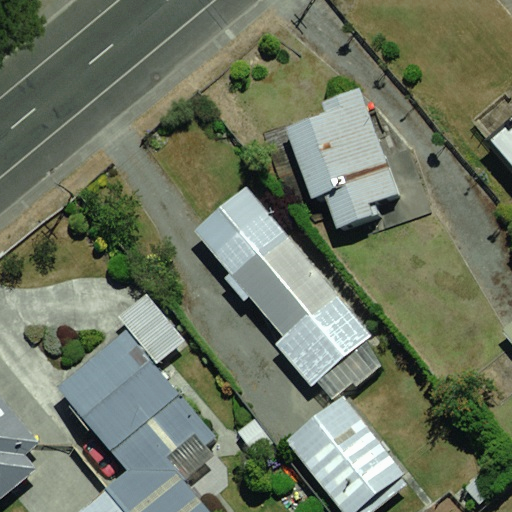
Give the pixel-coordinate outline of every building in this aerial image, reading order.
[(511,84),(468,119),(511,173),(511,84)] [(354,91),(264,119),(297,227),(387,199),(354,91)] [(237,190),(174,240),(296,393),(359,343),(237,190)] [(511,302),(468,340),(511,391),(511,302)] [(128,325),(38,395),(104,480),(194,411),(128,325)] [(330,404),(275,446),(325,511),(369,511),(397,491),(330,404)] [(84,511),(0,419),(0,511),(84,511)]
